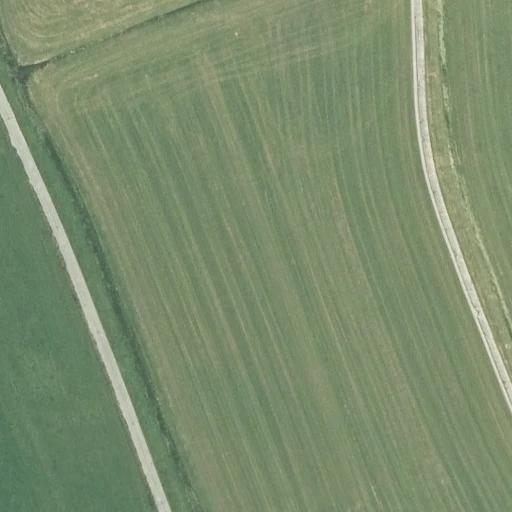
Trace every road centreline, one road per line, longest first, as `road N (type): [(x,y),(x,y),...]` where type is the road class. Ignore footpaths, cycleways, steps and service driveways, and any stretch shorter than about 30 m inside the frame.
road 1 (track): [(166,511),(0,107)]
road 2 (track): [(511,392),(469,300),(435,198),(421,141),(415,0)]
